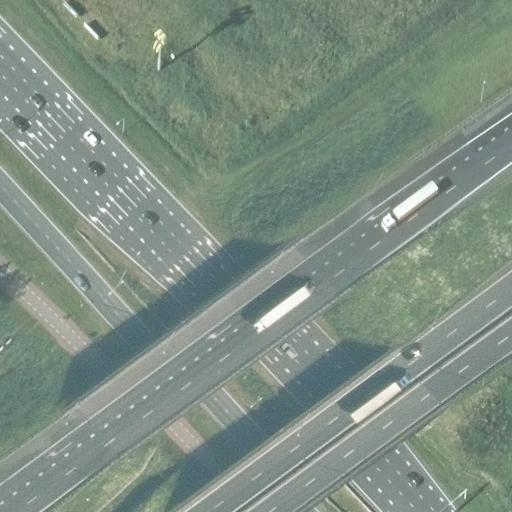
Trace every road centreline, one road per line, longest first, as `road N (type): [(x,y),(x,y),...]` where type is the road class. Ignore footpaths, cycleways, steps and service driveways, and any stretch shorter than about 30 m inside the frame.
road 1 (motorway): [(511,146),(15,511)]
road 2 (trunk): [(418,511),(0,71)]
road 3 (trunk): [(0,191),(288,511)]
road 4 (motorway): [(209,511),(511,288)]
road 5 (unclassified): [(230,511),(108,377),(0,276)]
road 6 (motorway): [(271,511),(511,336)]
